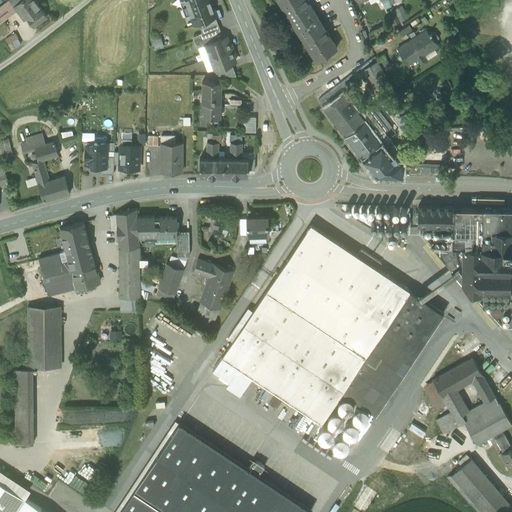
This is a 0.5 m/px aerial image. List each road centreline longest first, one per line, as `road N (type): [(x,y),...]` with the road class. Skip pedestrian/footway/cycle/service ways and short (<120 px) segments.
road 1 (secondary): [(289,180),(261,188),(155,188),(0,227)]
road 2 (secondary): [(511,194),(387,191),(329,179)]
road 3 (secondary): [(235,0),(301,149)]
